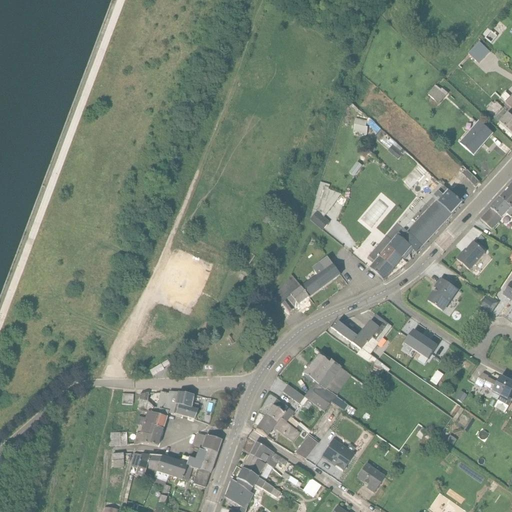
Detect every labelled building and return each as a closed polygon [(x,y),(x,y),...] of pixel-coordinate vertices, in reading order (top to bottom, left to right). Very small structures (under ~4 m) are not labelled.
[(492,32),(485,41),(493,47),(499,38),(492,32)] [(478,42),(459,69),(463,72),(473,58),(475,59),(478,61),(487,50),(483,47),(484,47),(478,42)] [(429,98),(426,101),(437,110),(440,106),(448,97),(442,91),(441,92),(436,88),(428,97),(429,98)] [(506,105),(510,101),(506,96),(501,101),(506,105)] [(511,111),(506,106),(502,110),(496,103),(493,106),(492,105),(488,109),(503,123),(509,117),(511,120),(511,111)] [(503,123),(500,126),(511,137),(511,120),(509,117),(503,123)] [(355,127),(354,134),(367,137),(368,130),(366,129),(367,124),(356,121),(355,127)] [(474,129),(460,146),(474,159),(494,137),(479,124),(474,129)] [(381,132),(375,139),(399,162),(406,154),(381,132)] [(358,164),(349,175),(354,179),(363,168),(358,164)] [(415,172),(404,184),(411,191),(423,179),(415,172)] [(467,172),(463,176),(475,189),(480,185),(467,172)] [(323,201),(327,186),(321,185),(317,199),(311,222),(323,233),(330,224),(324,219),(333,209),(323,201)] [(323,201),(333,209),(342,197),(329,192),(331,188),(327,186),(323,201)] [(427,207),(430,210),(436,203),(433,201),(439,194),(444,199),(449,194),(444,189),(441,186),(430,197),(429,196),(422,203),(427,207)] [(511,211),(511,188),(500,201),(511,211)] [(436,203),(452,217),(463,206),(449,194),(444,199),(439,194),(433,201),(436,203)] [(399,227),(404,232),(413,222),(416,225),(430,210),(427,207),(422,203),(420,201),(409,212),(411,214),(399,227)] [(378,202),(361,222),(371,231),(388,211),(378,202)] [(407,235),(401,241),(412,251),(417,256),(452,217),(436,203),(430,210),(416,225),(407,235)] [(502,221),(491,211),(481,222),(492,232),(500,224),(505,227),(511,220),(511,211),(502,221)] [(267,219),(264,224),(276,232),(279,227),(267,219)] [(404,232),(407,235),(416,225),(413,222),(404,232)] [(387,239),(393,244),(397,238),(401,241),(407,235),(404,232),(399,227),(397,226),(387,239)] [(393,244),(389,249),(403,261),(404,261),(412,251),(401,241),(397,238),(393,244)] [(393,244),(387,239),(368,261),(374,267),(380,259),(389,249),(393,244)] [(463,254),(456,261),(470,273),(486,254),(474,244),(464,255),(463,254)] [(389,249),(380,259),(394,271),(403,261),(389,249)] [(237,258),(234,263),(245,272),(249,267),(248,267),(253,259),(243,252),(238,259),(237,258)] [(325,273),(333,267),(328,259),(320,265),(325,273)] [(380,259),(374,267),(370,271),(385,283),(394,271),(380,259)] [(302,290),(310,300),(341,277),(333,267),(325,273),(304,289),(302,290)] [(291,278),(302,290),(304,289),(293,275),(291,278)] [(302,290),(291,278),(286,285),(276,297),(283,306),(290,315),(295,311),(288,302),(292,299),(292,298),(302,290)] [(441,280),(426,303),(444,315),(459,292),(441,280)] [(511,284),(503,298),(511,303),(511,284)] [(288,302),(295,311),(296,311),(300,308),(310,300),(302,290),(292,298),(292,299),(288,302)] [(485,300),(480,307),(484,310),(480,315),(485,318),(493,306),(485,300)] [(368,345),(361,353),(358,357),(366,363),(374,367),(388,375),(390,372),(377,362),(371,357),(392,329),(377,317),(371,324),(380,331),(368,345)] [(380,331),(371,324),(359,340),(339,324),(333,332),(353,346),(361,353),(368,345),(380,331)] [(414,333),(404,347),(429,363),(438,349),(414,333)] [(325,392),(340,371),(339,371),(329,364),(327,366),(316,358),(301,377),(313,386),(324,394),(325,392)] [(160,367),(149,373),(152,378),(163,372),(160,367)] [(340,371),(325,392),(335,399),(350,378),(340,371)] [(437,374),(430,383),(437,388),(443,379),(437,374)] [(501,399),(508,383),(501,379),(498,385),(489,380),(489,379),(483,376),(475,387),(483,391),(484,388),(494,393),(493,394),(501,399)] [(511,384),(508,383),(501,399),(509,403),(511,397),(511,395),(511,384)] [(303,400),(303,401),(323,415),(330,406),(335,399),(325,392),(324,394),(313,386),(303,400)] [(303,401),(303,400),(290,391),(287,395),(285,398),(287,401),(290,397),(300,405),(303,401)] [(461,392),(456,400),(463,405),(468,397),(461,392)] [(501,399),(493,394),(491,399),(499,403),(501,399)] [(168,414),(167,415),(172,416),(175,407),(191,411),(191,410),(193,398),(176,395),(168,395),(167,396),(159,395),(156,411),(168,414)] [(122,397),(121,407),(132,407),(132,397),(122,397)] [(501,399),(499,403),(509,409),(511,404),(511,397),(509,403),(501,399)] [(335,399),(330,406),(342,414),(350,420),(354,413),(335,399)] [(147,403),(139,403),(137,412),(146,415),(146,414),(165,420),(167,415),(168,414),(156,411),(152,410),(147,403)] [(283,417),(280,421),(285,426),(286,424),(295,430),(298,426),(292,422),(294,420),(287,415),(289,412),(286,410),(275,403),(271,409),(283,417)] [(509,409),(499,403),(494,410),(506,416),(509,409)] [(175,407),(172,416),(175,417),(193,422),(197,412),(191,410),(191,411),(175,407)] [(264,418),(276,427),(280,421),(283,417),(271,409),(264,418)] [(144,421),(142,426),(161,432),(165,420),(146,414),(146,415),(144,421)] [(276,427),(264,418),(255,432),(267,439),(272,432),(273,431),(276,427)] [(142,426),(144,421),(138,419),(135,427),(141,429),(142,426)] [(276,427),(273,431),(291,445),(299,436),(285,426),(280,421),(276,427)] [(451,422),(439,440),(445,444),(452,434),(450,432),(455,425),(451,422)] [(141,437),(139,445),(156,449),(161,432),(142,426),(141,429),(139,436),(141,437)] [(421,430),(414,439),(420,443),(422,439),(426,442),(430,437),(426,435),(427,434),(426,433),(421,430)] [(272,432),(267,439),(273,444),(277,435),(272,432)] [(110,436),(108,449),(120,449),(120,448),(126,448),(126,435),(119,435),(110,436)] [(141,437),(139,436),(136,436),(133,447),(139,445),(141,437)] [(200,450),(204,439),(196,436),(192,447),(199,450),(200,450)] [(204,439),(200,450),(216,456),(220,443),(204,438),(204,439)] [(306,438),(292,456),(304,463),(317,447),(306,438)] [(332,442),(320,460),(342,474),(353,456),(332,442)] [(248,457),(267,468),(273,471),(275,466),(270,462),(273,456),(254,445),(248,457)] [(197,472),(209,476),(216,456),(200,450),(199,450),(194,462),(199,464),(197,472)] [(111,457),(111,463),(112,463),(113,470),(123,469),(122,462),(122,456),(111,457)] [(270,462),(275,466),(276,464),(283,468),(285,464),(273,456),(270,462)] [(136,471),(140,457),(133,457),(130,469),(136,471)] [(140,457),(136,471),(134,478),(142,481),(143,478),(145,471),(148,458),(140,457)] [(241,472),(257,481),(259,482),(267,468),(248,457),(241,472)] [(148,458),(145,471),(155,474),(161,459),(148,458)] [(173,463),(167,478),(181,482),(185,468),(188,460),(182,458),(180,465),(173,463)] [(161,459),(155,474),(167,478),(173,463),(161,459)] [(188,460),(185,468),(197,472),(199,464),(194,462),(188,460)] [(365,466),(355,481),(366,488),(364,490),(372,496),(384,479),(365,466)] [(185,468),(181,482),(188,483),(190,475),(196,477),(194,483),(205,487),(209,476),(197,472),(185,468)] [(145,471),(143,478),(153,481),(153,480),(155,474),(145,471)] [(235,486),(249,495),(251,491),(253,487),(257,481),(241,472),(235,482),(237,483),(235,486)] [(155,474),(153,480),(165,484),(167,478),(155,474)] [(283,474),(280,479),(290,486),(292,483),(289,480),(290,478),(283,474)] [(153,480),(153,481),(150,487),(163,491),(164,488),(165,484),(153,480)] [(309,480),(303,493),(315,498),(321,485),(309,480)] [(257,481),(253,487),(260,491),(276,501),(279,495),(272,491),(264,485),(259,482),(257,481)] [(249,495),(235,486),(231,482),(224,500),(239,510),(243,511),(245,511),(252,498),(249,495)] [(492,495),(486,504),(490,507),(499,494),(501,494),(503,490),(493,484),(489,490),(491,491),(489,493),(492,495)] [(164,488),(163,491),(160,498),(159,498),(157,507),(162,510),(163,510),(169,489),(164,488)]
